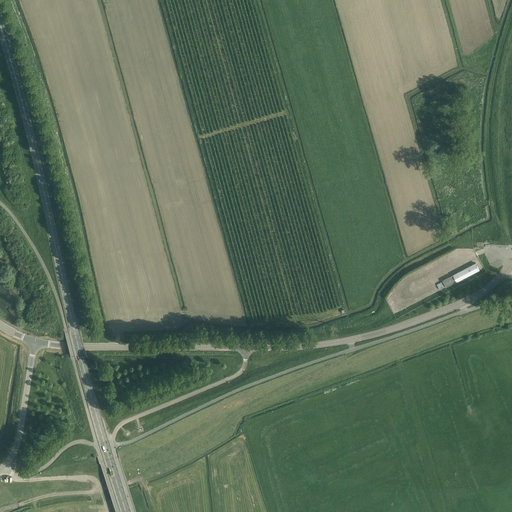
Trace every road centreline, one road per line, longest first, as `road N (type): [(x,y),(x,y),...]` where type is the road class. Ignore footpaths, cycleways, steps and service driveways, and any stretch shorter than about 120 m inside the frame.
road 1 (primary): [(124,511),(0,23)]
road 2 (secondary): [(246,347),(310,346),(393,328),(471,299),(511,265)]
road 3 (unclassified): [(132,511),(114,432),(236,375),(246,347)]
road 4 (unclassified): [(116,511),(89,443),(66,446),(24,476),(4,467)]
road 5 (track): [(20,476),(96,483),(39,497),(35,508)]
road 6 (secondary): [(105,347),(246,347)]
road 7 (unclassified): [(4,467),(18,440),(34,342)]
